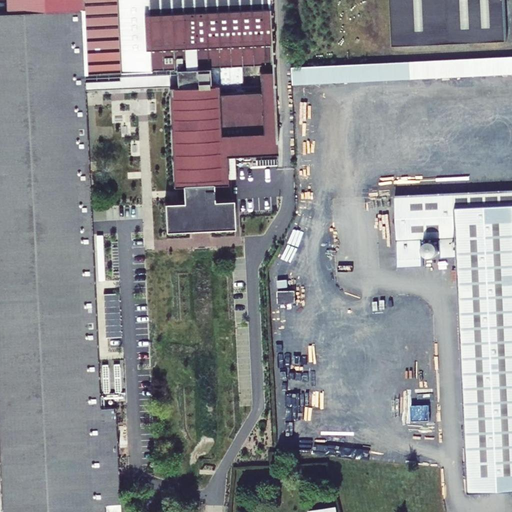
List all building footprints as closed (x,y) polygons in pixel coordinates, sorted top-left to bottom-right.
[(83,0),(10,0),(11,13),(84,9),(83,0)] [(83,0),(84,9),(87,75),(90,74),(121,73),(117,0),(83,0)] [(117,0),(121,73),(152,71),(151,69),(174,69),(272,64),(272,61),(271,52),(271,49),(271,40),(271,38),(270,28),(270,26),(269,15),(269,12),(269,1),(268,0),(117,0)] [(507,41),(504,0),(390,0),(393,47),(507,41)] [(0,474),(1,511),(105,511),(105,504),(120,504),(119,467),(116,407),(101,408),(96,300),(106,300),(105,287),(95,288),(88,155),(86,155),(84,128),(87,128),(85,75),(87,75),(84,9),(11,13),(0,13),(0,474)] [(511,57),(308,67),(309,84),(511,73),(511,57)] [(234,155),(278,153),(275,82),(274,82),(273,64),(274,64),(274,61),(272,61),(272,64),(174,69),(174,70),(176,70),(177,86),(169,86),(173,174),(174,179),(174,186),(183,185),(184,202),(165,203),(166,231),(235,228),(233,199),(214,200),(213,179),(224,179),(223,155),(234,155)] [(309,84),(308,67),(293,68),(294,85),(309,84)] [(339,160),(339,142),(324,142),(324,161),(339,160)] [(223,155),(224,179),(235,178),(234,155),(223,155)] [(511,190),(395,197),(398,261),(423,259),(422,241),(440,240),(442,259),(458,258),(469,494),(511,491),(511,190)] [(119,275),(118,232),(98,232),(100,276),(119,275)] [(438,245),(437,244),(436,243),(434,242),(433,242),(431,242),(430,242),(428,243),(427,243),(426,244),(425,246),(424,247),(424,249),(424,250),(424,252),(425,253),(426,255),(427,256),(428,257),(429,257),(431,258),(432,258),(434,257),(435,257),(437,256),(438,255),(439,254),(439,252),(440,251),(440,249),(439,248),(439,246),(438,245)] [(398,261),(399,268),(424,266),(423,259),(398,261)] [(123,384),(116,384),(117,398),(124,398),(123,384)] [(126,426),(119,427),(121,454),(128,454),(126,426)]
